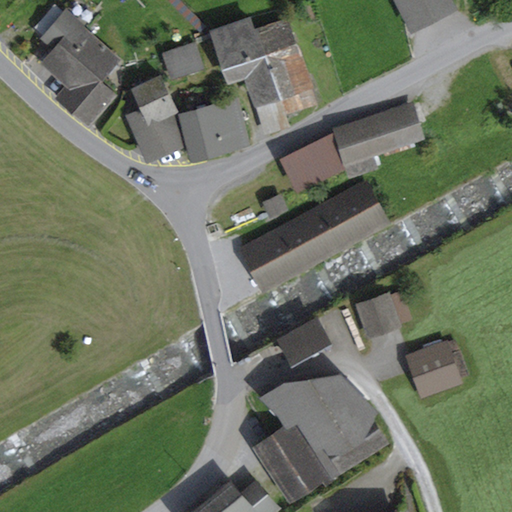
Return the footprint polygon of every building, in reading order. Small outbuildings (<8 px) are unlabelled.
[(400,0),(412,24),(451,5),(448,0),(400,0)] [(89,122),(115,93),(98,78),(115,59),(78,27),(80,25),(65,13),(45,36),(58,48),(46,62),(70,83),(59,96),(89,122)] [(260,100),(279,94),(280,93),(262,40),(259,29),(254,31),(250,18),(214,30),(230,78),(250,71),(260,100)] [(260,29),(264,39),(262,40),(280,93),(286,113),(316,103),(309,83),(310,83),(298,47),(294,49),(285,21),(260,29)] [(164,54),(171,75),(200,66),(193,45),(164,54)] [(172,113),(175,112),(160,75),(136,85),(146,109),(130,116),(149,157),(182,142),(172,113)] [(279,94),(260,100),(270,131),(289,124),(279,94)] [(183,115),(193,154),(247,141),(236,98),(224,101),(225,105),(183,115)] [(375,165),(371,153),(421,137),(412,107),(338,131),(348,160),(352,159),(357,171),(375,165)] [(296,185),(348,160),(338,131),(283,158),(296,185)] [(366,184),(243,250),(263,287),(386,221),(366,184)] [(267,202),(272,214),(284,208),(279,196),(267,202)] [(397,323),(409,319),(400,292),(388,297),(397,323)] [(359,305),(370,335),(398,325),(397,323),(388,297),(387,295),(359,305)] [(280,339),(293,361),(329,342),(316,319),(280,339)] [(454,341),(445,344),(458,381),(468,377),(454,341)] [(458,381),(445,344),(410,357),(423,393),(458,381)] [(339,375),(285,383),(264,396),(280,412),(290,426),(259,446),(292,496),(322,476),(326,482),(333,477),(332,475),(385,442),(368,415),(374,412),(339,375)] [(270,511),(276,508),(256,483),(242,495),(231,481),(193,511),(270,511)]
